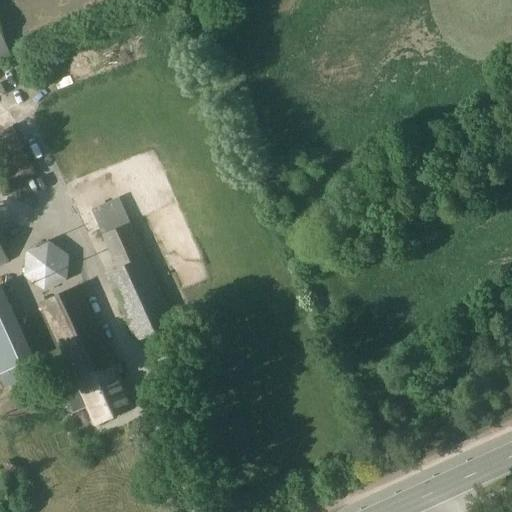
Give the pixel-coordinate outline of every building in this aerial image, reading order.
[(0,32),(0,63),(11,59),(0,32)] [(13,126),(0,132),(0,166),(9,186),(36,175),(13,126)] [(118,269),(105,275),(137,342),(177,324),(121,198),(92,211),(118,269)] [(17,202),(5,206),(9,220),(22,216),(17,202)] [(0,265),(12,261),(0,237),(0,265)] [(50,241),(27,251),(25,275),(44,290),(67,280),(69,255),(50,241)] [(0,374),(34,359),(0,285),(0,374)] [(80,289),(43,305),(74,374),(69,374),(67,369),(56,374),(73,413),(88,406),(95,423),(132,407),(80,289)]
